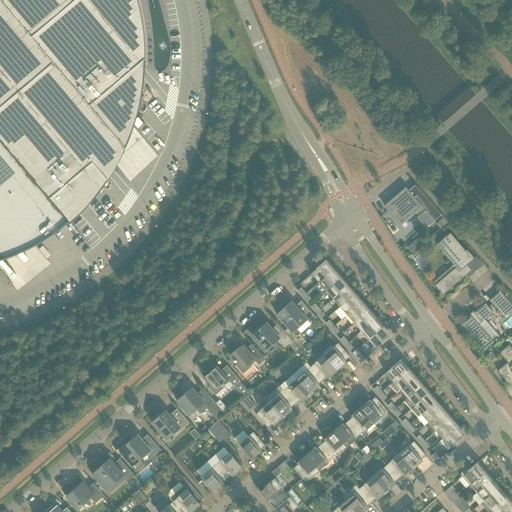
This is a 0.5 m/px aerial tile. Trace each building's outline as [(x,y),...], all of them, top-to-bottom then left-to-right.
[(0,0),(0,139),(70,223),(72,222),(73,220),(75,218),(79,215),(81,213),(84,210),(87,206),(90,203),(95,197),(99,193),(102,188),(107,182),(109,178),(112,174),(114,171),(116,167),(117,165),(117,164),(120,160),(122,156),(124,151),(126,147),(128,143),(129,139),(130,137),(132,133),(134,128),(137,115),(139,108),(141,101),(142,95),(143,88),(144,83),(144,78),(145,73),(145,66),(145,53),(145,40),(143,27),(141,14),(138,1),(137,0),(0,0)] [(0,259),(4,259),(6,258),(7,258),(8,257),(9,257),(11,256),(12,256),(13,255),(14,255),(15,255),(17,254),(18,254),(19,253),(20,252),(21,252),(23,251),(24,251),(25,250),(27,250),(28,249),(29,248),(31,248),(32,247),(33,246),(35,245),(36,245),(37,244),(38,243),(40,242),(53,231),(54,233),(68,222),(69,224),(70,223),(0,139),(0,259)] [(392,203),(386,208),(396,219),(397,221),(401,225),(414,213),(410,210),(413,208),(416,212),(419,216),(417,218),(426,228),(440,215),(441,217),(442,217),(442,216),(415,185),(408,191),(405,188),(400,193),(401,195),(399,197),(397,195),(390,201),(392,203)] [(443,218),(436,224),(440,229),(447,223),(443,218)] [(447,223),(441,228),(444,232),(450,227),(447,223)] [(465,251),(450,233),(436,245),(456,268),(435,286),(443,295),(471,270),(467,265),(474,259),(467,250),(465,251)] [(410,245),(407,247),(412,253),(415,250),(410,245)] [(319,282),(334,269),(327,260),(311,274),(319,282)] [(341,277),(338,273),(340,272),(336,267),(334,269),(319,282),(326,290),(341,277)] [(341,277),(326,290),(333,299),(348,285),(341,277)] [(340,307),(340,306),(354,294),(355,293),(348,285),(333,299),(340,307)] [(297,290),(303,296),(306,293),(301,287),(297,290)] [(504,318),(511,310),(511,305),(500,291),(489,300),(504,318)] [(306,293),(303,296),(308,302),(311,299),(306,293)] [(354,294),(340,306),(340,307),(347,315),(363,301),(355,293),(354,294)] [(317,319),(301,301),(295,306),(291,301),(276,315),(296,337),(300,333),(297,329),(307,320),(311,324),(317,319)] [(354,323),(368,311),(370,309),(363,301),(347,315),(354,323)] [(312,307),(317,313),(320,310),(315,304),(312,307)] [(471,316),(461,324),(484,351),(494,343),(500,337),(485,320),(493,313),(485,304),(474,313),(473,311),(469,314),(471,316)] [(368,311),(354,323),(361,331),(377,318),(370,309),(368,311)] [(320,310),(317,313),(322,318),(325,315),(320,310)] [(368,339),(382,327),(384,326),(377,318),(361,331),(368,339)] [(326,323),(331,329),(334,326),(329,320),(326,323)] [(254,335),(252,337),(264,350),(266,349),(266,350),(276,341),(280,345),(281,344),(284,348),(289,345),(293,341),(292,340),(278,324),(272,329),(267,324),(265,325),(262,326),(261,325),(254,331),(255,332),(253,334),(254,335)] [(334,326),(331,329),(336,335),(339,332),(334,326)] [(378,348),(382,344),(381,343),(391,334),(384,326),(382,327),(368,339),(375,348),(377,347),(378,348)] [(340,339),(345,345),(349,342),(343,336),(340,339)] [(296,337),(292,340),(293,341),(296,345),(299,349),(303,345),(296,337)] [(349,342),(345,345),(350,351),(354,348),(349,342)] [(324,355),(337,370),(346,362),(345,361),(350,357),(338,343),(333,347),(324,355)] [(243,344),(238,347),(230,355),(237,364),(235,365),(243,374),(251,367),(250,365),(254,361),(258,365),(265,360),(251,344),(247,348),(243,344)] [(509,345),(502,351),(506,354),(503,357),(507,362),(505,364),(508,367),(500,373),(498,371),(497,371),(511,388),(511,348),(510,346),(509,345)] [(352,353),(356,358),(361,354),(357,349),(352,353)] [(361,354),(356,358),(361,363),(365,359),(361,354)] [(310,367),(323,381),(327,377),(328,378),(337,370),(324,355),(315,363),(310,367)] [(406,365),(407,363),(403,358),(385,373),(393,382),(409,368),(406,365)] [(209,388),(216,396),(224,388),(222,386),(228,381),(234,387),(240,381),(227,366),(226,366),(228,368),(222,373),(217,366),(204,377),(211,386),(209,388)] [(323,381),(310,367),(306,371),(306,370),(297,378),(297,379),(310,394),(319,386),(318,385),(323,381)] [(393,382),(389,385),(397,393),(400,390),(416,376),(409,368),(393,382)] [(416,376),(400,390),(407,398),(423,385),(416,376)] [(271,377),(266,381),(270,386),(275,381),(271,377)] [(310,394),(297,379),(297,378),(287,386),(288,387),(283,391),(295,404),(300,401),(301,402),(310,394)] [(407,398),(404,401),(411,409),(430,393),(423,385),(407,398)] [(276,396),(269,402),(270,402),(282,416),(283,418),(292,410),(291,408),(295,404),(283,391),(279,386),(272,392),(276,396)] [(373,389),(378,395),(382,392),(377,386),(373,389)] [(186,393),(177,401),(189,416),(196,410),(200,414),(206,409),(213,416),(217,421),(218,420),(225,414),(221,409),(218,406),(216,403),(215,403),(210,397),(203,389),(197,394),(194,390),(192,388),(186,393)] [(382,392),(378,395),(383,401),(387,398),(382,392)] [(411,409),(418,418),(421,415),(437,401),(430,393),(411,409)] [(247,396),(237,404),(247,415),(256,407),(247,396)] [(360,408),(361,409),(374,423),(374,424),(383,416),(383,415),(387,411),(375,397),(371,401),(369,400),(360,408)] [(220,400),(216,403),(218,406),(221,409),(225,414),(229,411),(220,400)] [(428,423),(429,422),(443,410),(444,409),(437,401),(421,415),(428,423)] [(260,410),(261,410),(256,414),(268,428),(273,424),(274,426),(283,418),(282,416),(269,402),(260,410)] [(388,405),(392,411),(396,408),(391,402),(388,405)] [(374,423),(361,409),(360,408),(351,416),(352,417),(348,421),(360,435),(364,431),(365,432),(374,424),(374,423)] [(396,408),(392,411),(398,417),(401,414),(396,408)] [(153,421),(152,423),(166,439),(168,438),(173,434),(174,435),(189,423),(177,409),(171,414),(172,415),(171,416),(166,410),(164,412),(160,415),(158,413),(152,419),(153,421)] [(428,423),(425,426),(432,434),(435,431),(436,430),(451,417),(444,409),(443,410),(429,422),(428,423)] [(421,415),(418,418),(425,426),(428,423),(421,415)] [(436,430),(435,431),(442,439),(458,425),(455,422),(457,420),(453,416),(454,416),(453,415),(451,417),(450,418),(436,430)] [(402,422),(407,427),(410,424),(405,419),(402,422)] [(217,421),(213,425),(226,440),(232,436),(218,420),(217,421)] [(333,432),(346,447),(347,447),(356,439),(360,435),(348,421),(343,425),(342,424),(333,432)] [(396,421),(390,426),(395,431),(400,426),(396,421)] [(410,424),(407,427),(412,433),(415,430),(410,424)] [(226,440),(213,425),(208,430),(221,445),(226,440)] [(452,448),(457,444),(456,443),(466,434),(458,425),(442,439),(441,440),(440,441),(448,450),(451,446),(452,448)] [(387,438),(395,431),(390,426),(382,433),(387,438)] [(192,433),(190,434),(196,440),(200,436),(194,429),(191,432),(192,433)] [(248,436),(239,445),(251,458),(260,450),(265,446),(269,442),(262,433),(257,437),(253,432),(248,436)] [(321,445),(333,459),(337,455),(338,455),(347,447),(346,447),(333,432),(324,440),(325,441),(321,445)] [(392,434),(387,438),(391,443),(395,439),(392,434)] [(137,435),(119,451),(132,466),(133,465),(137,471),(144,465),(139,460),(147,453),(149,455),(152,453),(154,456),(161,450),(147,435),(141,440),(137,435)] [(416,438),(421,444),(424,441),(419,435),(416,438)] [(378,436),(373,440),(378,445),(382,442),(378,436)] [(199,438),(195,442),(199,446),(203,442),(199,438)] [(373,440),(369,444),(370,445),(373,449),(378,445),(373,440)] [(424,441),(421,444),(426,449),(429,446),(424,441)] [(400,453),(400,454),(413,469),(422,461),(421,459),(426,455),(414,442),(409,446),(408,445),(400,453)] [(306,455),(307,457),(319,470),(320,471),(329,463),(328,462),(333,459),(321,445),(316,449),(315,447),(306,455)] [(366,445),(360,450),(365,456),(371,451),(366,445)] [(224,447),(210,459),(215,465),(223,475),(227,479),(231,475),(232,477),(242,468),(241,467),(229,453),(228,453),(224,447)] [(261,453),(266,460),(275,453),(270,447),(261,453)] [(358,452),(354,456),(360,462),(363,459),(358,452)] [(431,456),(437,461),(440,458),(435,452),(431,456)] [(404,477),(408,473),(410,476),(415,471),(413,469),(400,454),(386,465),(398,479),(403,476),(404,477)] [(319,470),(307,457),(306,455),(297,463),(298,465),(293,469),(305,483),(310,478),(310,479),(320,471),(319,470)] [(349,463),(355,466),(360,462),(354,456),(353,455),(349,463)] [(363,459),(360,462),(363,466),(369,460),(366,457),(363,459)] [(110,459),(108,461),(92,475),(106,490),(109,493),(116,487),(114,486),(125,477),(129,481),(134,476),(119,459),(114,463),(110,459)] [(462,476),(469,485),(485,471),(482,468),(484,466),(480,462),(480,461),(476,464),(466,472),(462,476)] [(355,466),(354,470),(357,473),(360,473),(364,470),(363,467),(361,464),(358,464),(355,466)] [(201,477),(214,493),(224,484),(223,483),(227,479),(223,475),(215,465),(210,469),(201,477)] [(372,477),(385,491),(386,492),(395,484),(394,483),(398,479),(386,465),(381,470),(381,469),(372,477)] [(276,469),(263,479),(268,484),(258,492),(267,502),(268,501),(272,505),(286,493),(282,489),(282,488),(274,479),(280,474),(276,469)] [(476,493),(491,481),(492,479),(485,471),(469,485),(476,493)] [(183,486),(169,498),(173,502),(181,511),(191,511),(200,505),(199,504),(189,493),(194,489),(184,477),(180,482),(183,486)] [(359,489),(371,503),(375,499),(377,501),(386,492),(385,491),(372,477),(363,485),(359,489)] [(484,501),(498,489),(499,488),(492,479),(491,481),(476,493),(484,501)] [(71,505),(77,511),(82,508),(80,506),(90,498),(95,504),(104,496),(93,483),(88,488),(83,482),(67,497),(72,503),(71,505)] [(355,485),(342,497),(345,500),(346,501),(355,511),(364,511),(368,508),(367,507),(371,503),(359,489),(355,485)] [(443,492),(448,497),(454,492),(456,490),(451,485),(443,492)] [(484,501),(481,504),(488,511),(491,509),(505,497),(506,496),(499,488),(498,489),(484,501)] [(133,494),(144,507),(150,501),(139,489),(133,494)] [(448,497),(451,501),(457,495),(454,492),(448,497)] [(272,505),(276,509),(274,511),(275,511),(301,511),(307,508),(303,503),(298,507),(290,497),(289,497),(286,493),(272,505)] [(324,493),(320,496),(324,502),(329,498),(324,493)] [(491,509),(488,511),(504,511),(511,505),(511,502),(510,500),(511,498),(508,494),(506,496),(505,497),(491,509)] [(457,495),(451,501),(454,504),(460,499),(457,495)] [(454,504),(458,509),(466,502),(462,497),(460,499),(454,504)] [(355,511),(346,501),(345,500),(336,508),(336,509),(332,511),(355,511)] [(181,511),(173,502),(168,506),(168,505),(160,511),(181,511)] [(471,507),(466,502),(458,509),(461,511),(464,511),(468,508),(471,507)]
